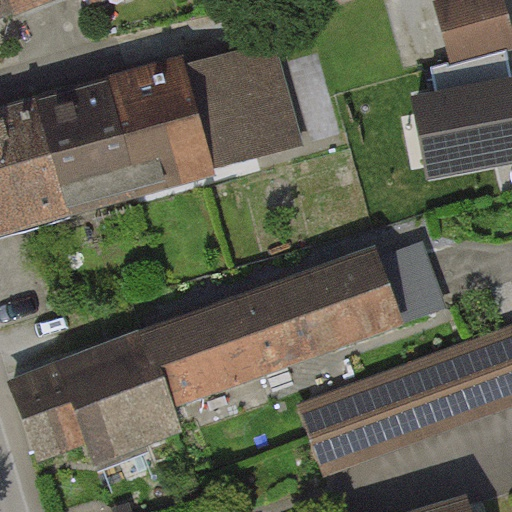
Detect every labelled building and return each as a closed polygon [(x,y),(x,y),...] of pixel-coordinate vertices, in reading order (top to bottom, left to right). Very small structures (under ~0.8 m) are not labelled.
[(0,0),(0,16),(15,10),(10,0),(0,0)] [(10,0),(15,10),(40,0),(10,0)] [(460,0),(437,7),(454,66),(511,48),(511,38),(500,0),(460,0)] [(232,55),(109,91),(138,194),(297,150),(278,84),(243,94),(232,55)] [(511,88),(438,102),(451,171),(511,159),(511,88)] [(40,110),(69,213),(138,194),(109,91),(40,110)] [(0,120),(0,232),(69,213),(40,110),(0,120)] [(371,257),(239,307),(263,372),(444,305),(425,252),(375,268),(371,257)] [(148,338),(171,406),(263,372),(239,307),(148,338)] [(511,332),(301,409),(327,478),(511,411),(511,332)] [(178,427),(171,406),(148,338),(17,389),(40,458),(84,441),(94,460),(178,427)] [(442,511),(478,511),(475,502),(442,511)]
